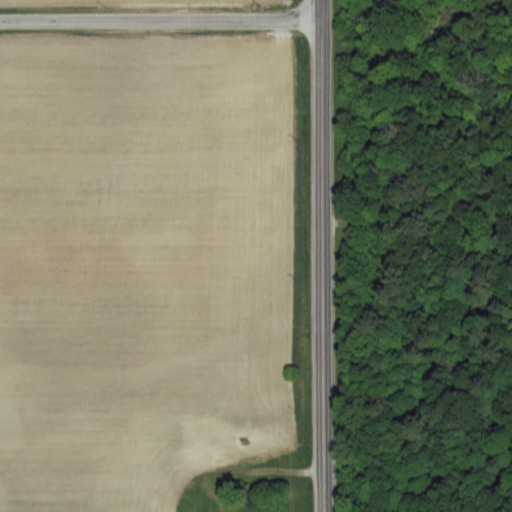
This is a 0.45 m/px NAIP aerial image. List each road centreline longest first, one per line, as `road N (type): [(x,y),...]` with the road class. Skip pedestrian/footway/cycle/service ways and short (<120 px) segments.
road 1 (secondary): [(322,511),(321,0)]
road 2 (residential): [(0,17),(322,17)]
